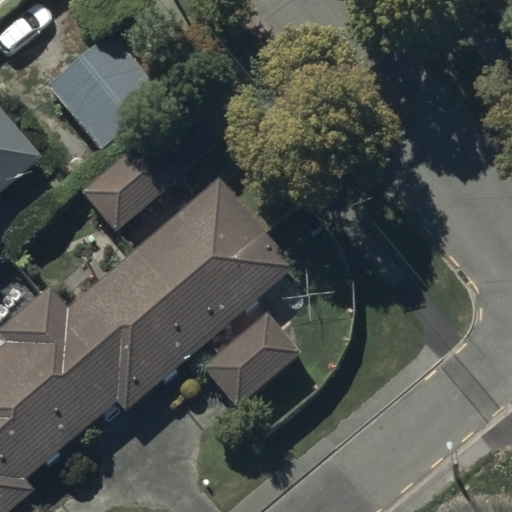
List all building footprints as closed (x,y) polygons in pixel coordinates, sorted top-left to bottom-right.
[(112,43),(48,96),(100,159),(164,106),(112,43)] [(0,209),(47,170),(0,114),(0,244),(2,243),(0,241),(0,209)] [(178,187),(144,148),(81,202),(114,241),(178,187)] [(0,511),(17,511),(32,500),(23,489),(114,412),(122,422),(292,277),(217,189),(65,318),(48,299),(0,340),(0,345),(6,352),(0,357),(0,511)] [(300,361),(266,322),(203,377),(236,415),(300,361)]
